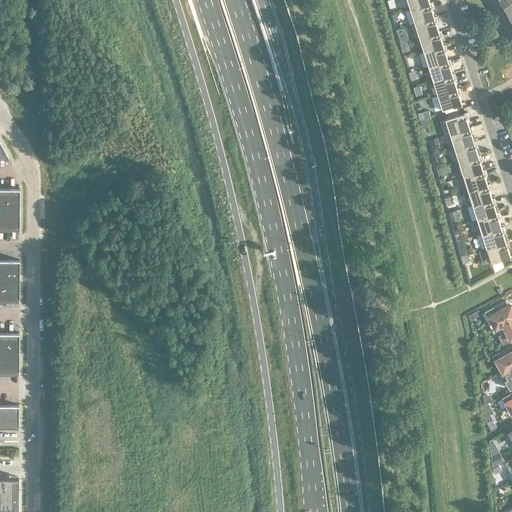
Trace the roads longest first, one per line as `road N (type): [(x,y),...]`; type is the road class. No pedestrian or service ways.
road 1 (trunk): [(350,511),(312,285),(234,0)]
road 2 (trunk): [(204,0),(274,245),(302,388),(313,511)]
road 3 (trunk): [(367,511),(310,169),(260,0)]
road 4 (trunk): [(174,0),(250,284),(279,511)]
road 5 (unclassified): [(145,511),(149,375),(73,243),(52,218),(32,212)]
road 6 (unclassified): [(31,511),(32,212)]
road 7 (residential): [(511,199),(448,0)]
